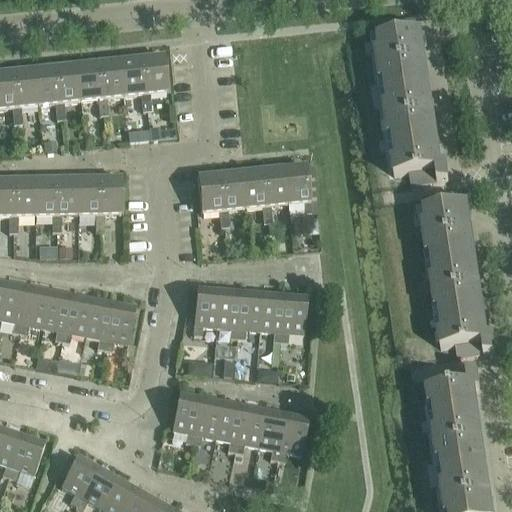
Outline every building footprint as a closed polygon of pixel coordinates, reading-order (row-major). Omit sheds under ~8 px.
[(435,168),(424,93),(416,39),(422,38),(420,23),(376,30),(380,54),(376,55),(381,87),(385,87),(388,109),(384,110),(384,111),(389,142),(393,141),(396,164),(392,164),(395,182),(409,179),(411,191),(449,185),(446,166),(435,168)] [(164,63),(141,65),(145,101),(140,101),(141,109),(150,108),(149,100),(167,98),(164,63)] [(141,65),(120,67),(124,103),(140,101),(145,101),(141,65)] [(120,67),(98,69),(102,105),(97,106),(98,114),(107,113),(106,105),(124,103),(120,67)] [(98,69),(78,71),(81,107),(97,106),(102,105),(98,69)] [(78,71),(55,74),(59,110),(55,110),(55,118),(64,117),(63,109),(81,107),(78,71)] [(55,74),(34,76),(38,112),(55,110),(59,110),(55,74)] [(34,76),(13,78),(16,114),(12,115),(12,123),(21,122),(20,114),(38,112),(34,76)] [(0,115),(12,115),(16,114),(13,78),(0,79),(0,115)] [(150,108),(141,109),(142,118),(151,117),(150,108)] [(107,113),(98,114),(99,122),(108,122),(107,113)] [(64,117),(55,118),(56,127),(65,126),(64,117)] [(21,122),(12,123),(13,131),(22,130),(21,122)] [(159,133),(149,134),(150,147),(161,146),(159,133)] [(138,137),(128,138),(129,149),(139,148),(138,137)] [(306,172),(282,175),(286,211),(303,209),(304,220),(311,219),(310,208),(306,172)] [(312,172),(306,172),(310,208),(311,219),(317,219),(312,172)] [(282,175),(262,177),(266,213),(261,213),(262,221),(271,221),(270,212),(286,211),(282,175)] [(262,177),(241,179),(244,215),(261,213),(266,213),(262,177)] [(241,179),(220,181),(223,217),(218,218),(219,226),(228,225),(227,217),(244,215),(241,179)] [(200,219),(218,218),(223,217),(220,181),(196,184),(200,219)] [(99,185),(77,186),(77,222),(95,221),(99,221),(99,185)] [(121,185),(99,185),(99,221),(95,221),(95,229),(104,229),(104,221),(122,221),(121,185)] [(0,222),(8,223),(13,223),(13,187),(0,186),(0,222)] [(34,186),(13,187),(13,223),(8,223),(9,231),(17,231),(17,223),(35,222),(34,186)] [(56,186),(34,186),(35,222),(52,222),(56,222),(56,186)] [(77,186),(56,186),(56,222),(52,222),(52,230),(61,230),(60,222),(77,222),(77,186)] [(482,341),(470,265),(462,211),(468,211),(466,196),(422,203),(426,227),(422,228),(424,244),(427,260),(431,260),(435,282),(430,283),(435,314),(435,315),(439,314),(443,336),(438,337),(441,354),(456,352),(458,364),(495,358),(492,339),(482,341)] [(271,221),(262,221),(263,230),(272,229),(271,221)] [(228,225),(219,226),(220,234),(229,233),(228,225)] [(104,229),(95,229),(95,238),(104,238),(104,229)] [(61,230),(52,230),(52,239),(61,239),(61,230)] [(17,231),(9,231),(9,240),(17,239),(17,231)] [(28,295),(7,291),(0,325),(0,326),(13,329),(12,339),(19,340),(28,295)] [(49,299),(28,295),(19,340),(27,341),(28,332),(42,335),(49,299)] [(202,333),(216,334),(219,298),(196,296),(193,342),(201,342),(202,333)] [(240,300),(219,298),(216,334),(230,335),(229,345),(237,345),(240,300)] [(70,303),(49,299),(42,335),(56,337),(54,347),(62,348),(70,303)] [(262,301),(240,300),(237,345),(244,346),(245,336),(259,337),(262,301)] [(283,303),(262,301),(259,337),(273,338),(272,348),(280,349),(283,303)] [(92,307),(70,303),(62,348),(69,350),(71,340),(85,343),(92,307)] [(306,305),(283,303),(280,349),(287,349),(288,340),(303,341),(306,305)] [(113,312),(92,307),(85,343),(98,345),(96,355),(104,356),(113,312)] [(135,316),(113,312),(104,356),(111,358),(113,348),(128,351),(128,350),(135,316)] [(128,351),(126,362),(132,363),(134,351),(128,350),(128,351)] [(224,368),(223,383),(233,384),(234,369),(224,368)] [(80,369),(78,380),(89,382),(91,371),(80,369)] [(486,511),(477,444),(469,395),(480,393),(477,374),(439,380),(441,392),(426,394),(429,411),(433,411),(437,433),(432,434),(432,435),(437,466),(441,465),(445,488),(440,488),(443,511),(486,511)] [(185,449),(192,451),(201,406),(179,402),(172,437),(186,440),(185,449)] [(222,410),(201,406),(192,451),(199,452),(201,443),(215,445),(222,410)] [(243,414),(222,410),(215,445),(229,448),(227,457),(235,459),(243,414)] [(264,418),(243,414),(235,459),(242,460),(244,451),(258,453),(264,418)] [(285,422),(264,418),(258,453),(271,456),(269,466),(277,467),(285,422)] [(308,426),(285,422),(277,467),(284,468),(286,459),(301,462),(308,426)] [(23,444),(3,437),(0,444),(0,470),(5,473),(2,482),(9,484),(23,444)] [(44,451),(23,444),(9,484),(16,487),(19,478),(33,482),(44,451)] [(69,509),(74,511),(76,511),(97,475),(78,464),(61,493),(74,500),(69,509)] [(101,511),(116,486),(97,475),(76,511),(85,511),(87,508),(94,511),(101,511)] [(126,511),(135,497),(116,486),(101,511),(126,511)] [(150,511),(153,507),(135,497),(126,511),(150,511)]
